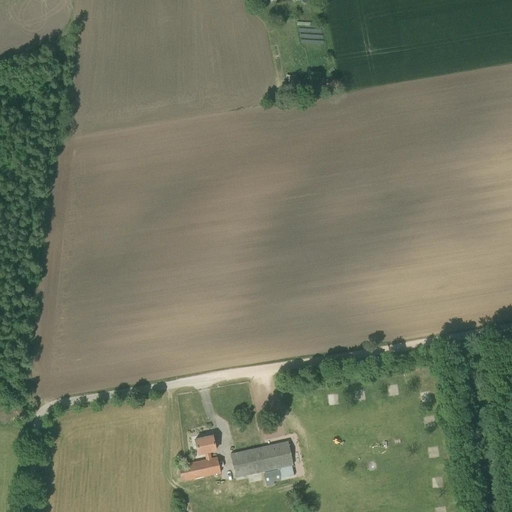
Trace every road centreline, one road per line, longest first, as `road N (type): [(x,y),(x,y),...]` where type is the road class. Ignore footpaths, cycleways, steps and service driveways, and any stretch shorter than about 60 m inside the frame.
road 1 (track): [(210,377),(511,324)]
road 2 (unclassified): [(36,511),(44,407),(210,377)]
